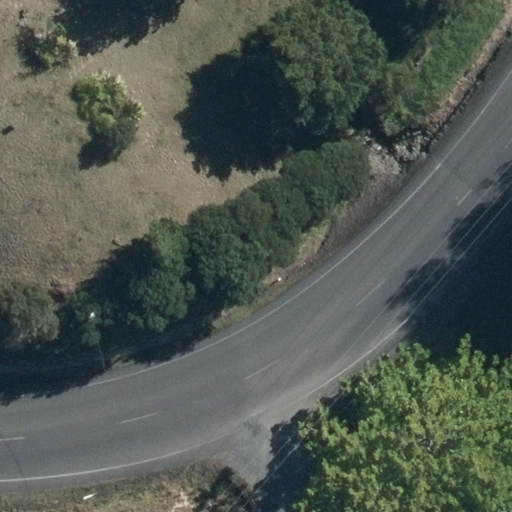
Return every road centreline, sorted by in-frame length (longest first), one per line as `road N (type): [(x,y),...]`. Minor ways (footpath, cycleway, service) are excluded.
road 1 (unclassified): [(0,438),(143,421),(273,364),(379,287),(511,136)]
road 2 (unknown): [(273,364),(311,511)]
